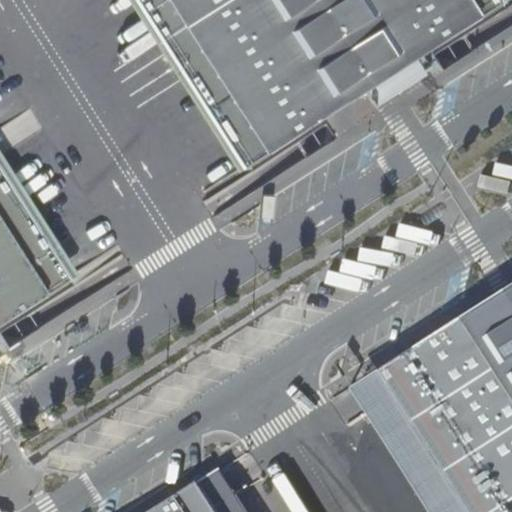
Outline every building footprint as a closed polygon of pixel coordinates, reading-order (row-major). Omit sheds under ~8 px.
[(130,0),(239,169),(268,151),(171,0),(130,0)] [(474,0),(171,0),(268,151),(366,88),(416,56),(483,13),(474,0)] [(474,0),(483,13),(503,0),(474,0)] [(416,56),(366,88),(376,104),(426,72),(416,56)] [(0,154),(0,218),(46,291),(75,273),(0,154)] [(0,320),(46,291),(0,218),(0,320)] [(511,511),(511,283),(381,367),(473,511),(511,511)] [(442,511),(473,511),(381,367),(358,382),(442,511)] [(198,484),(214,509),(235,495),(236,494),(221,469),(198,484)] [(245,511),(235,495),(214,509),(198,484),(153,511),(245,511)]
